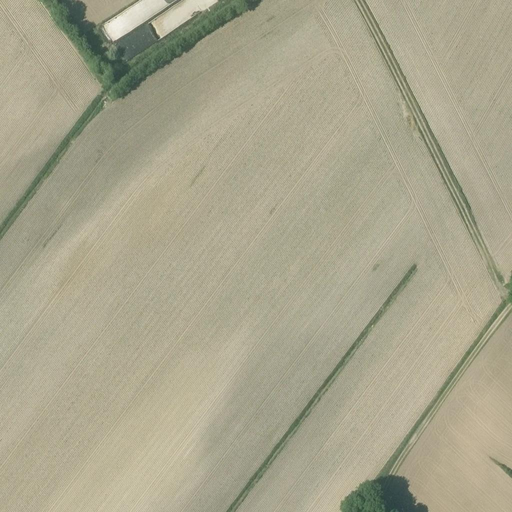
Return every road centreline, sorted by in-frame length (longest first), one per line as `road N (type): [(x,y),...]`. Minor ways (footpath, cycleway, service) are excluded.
road 1 (track): [(511,298),(358,0)]
road 2 (track): [(378,504),(511,306)]
